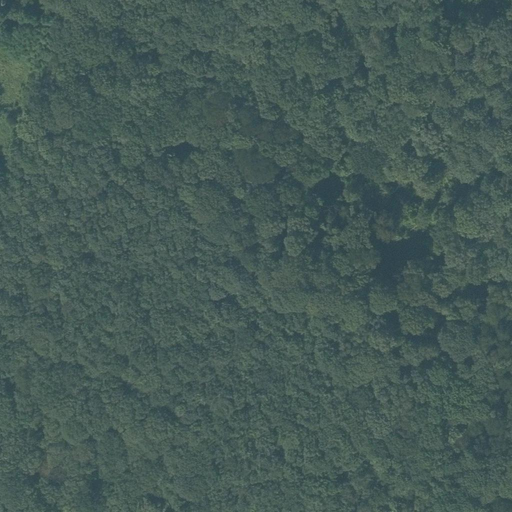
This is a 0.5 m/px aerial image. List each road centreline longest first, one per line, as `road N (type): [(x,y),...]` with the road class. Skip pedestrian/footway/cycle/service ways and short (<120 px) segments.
road 1 (track): [(340,511),(359,461),(402,431),(429,427),(483,453),(511,456)]
road 2 (unknown): [(371,511),(370,453),(402,425),(429,421),(511,448)]
